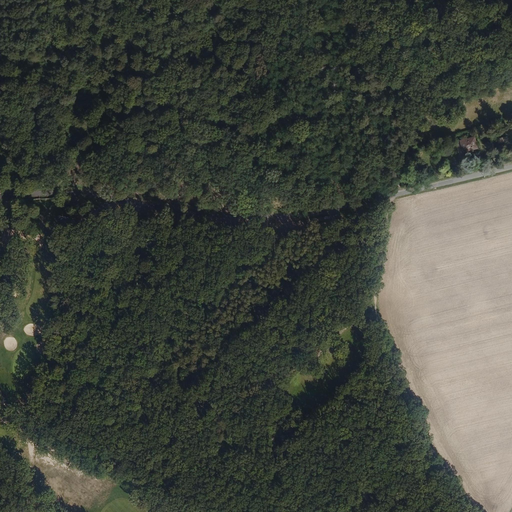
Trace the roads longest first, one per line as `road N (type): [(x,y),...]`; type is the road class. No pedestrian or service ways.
road 1 (unclassified): [(511,167),(369,199),(0,193)]
road 2 (track): [(470,511),(449,485),(375,317),(390,192)]
road 3 (track): [(381,0),(394,46),(397,193)]
road 4 (track): [(0,399),(43,434),(29,476),(80,511)]
